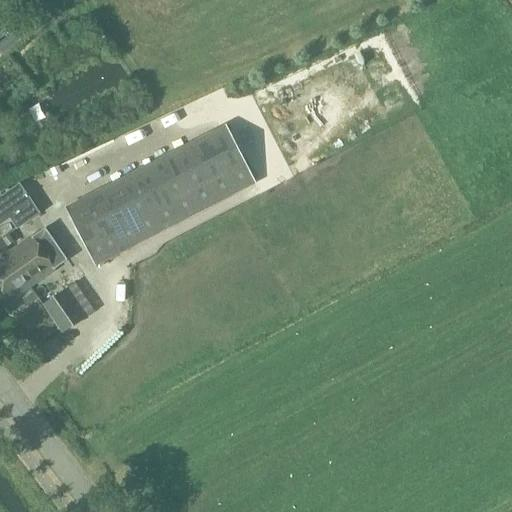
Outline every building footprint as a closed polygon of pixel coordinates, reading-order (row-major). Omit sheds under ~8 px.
[(39,138),(51,131),(45,121),(33,128),(39,138)] [(65,209),(95,268),(257,187),(228,128),(65,209)] [(67,166),(51,171),(56,183),(71,177),(67,166)] [(0,225),(9,219),(17,230),(39,214),(19,184),(1,197),(0,194),(0,225)] [(32,238),(0,259),(0,287),(9,301),(54,270),(32,238)] [(43,305),(63,335),(84,320),(65,291),(43,305)] [(168,324),(188,327),(189,315),(170,312),(168,324)] [(107,319),(92,324),(97,337),(112,332),(107,319)]
